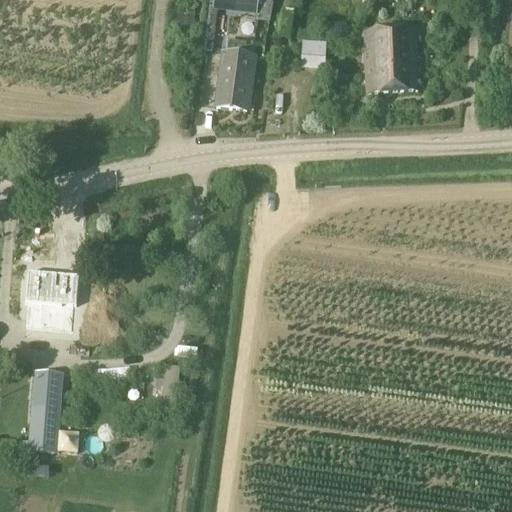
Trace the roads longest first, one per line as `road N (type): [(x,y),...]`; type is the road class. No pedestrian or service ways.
road 1 (tertiary): [(511,144),(238,156),(0,202)]
road 2 (unknown): [(277,154),(270,209),(511,198)]
